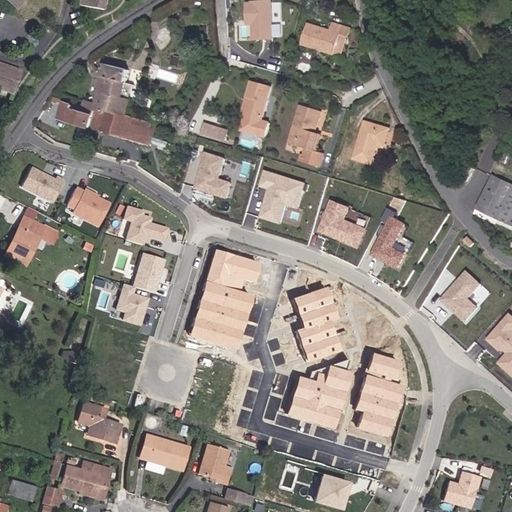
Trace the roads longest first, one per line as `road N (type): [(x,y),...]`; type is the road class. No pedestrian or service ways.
road 1 (residential): [(365,0),(386,73),(434,181),(511,264)]
road 2 (residential): [(447,372),(423,332),(373,287),(324,262),(204,223)]
road 3 (residential): [(204,223),(132,172),(46,147),(20,129)]
road 4 (residential): [(163,0),(64,71),(20,129)]
road 5 (residential): [(204,223),(159,368)]
road 6 (residential): [(406,511),(434,444),(447,372)]
